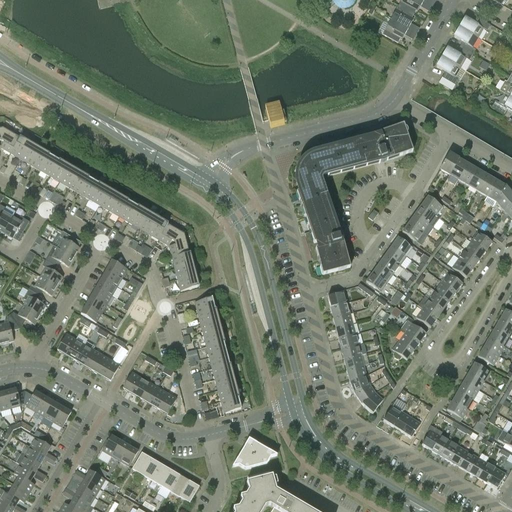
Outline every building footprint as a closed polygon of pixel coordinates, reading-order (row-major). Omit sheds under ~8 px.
[(332,0),(335,4),(335,5),(340,8),(345,9),(350,7),(354,3),(355,0),(332,0)] [(420,8),(423,2),(419,0),(401,0),(398,7),(413,15),(418,7),(420,8)] [(398,7),(390,21),(408,30),(411,25),(409,23),(413,15),(398,7)] [(459,28),(478,39),(483,29),(486,31),(490,26),(477,18),(474,24),(465,18),(459,28)] [(404,36),(408,30),(390,21),(382,35),(397,44),(402,35),(404,36)] [(472,48),(478,39),(459,28),(453,37),(462,43),(459,48),(472,56),(475,50),(472,48)] [(469,61),(472,56),(459,48),(456,54),(447,48),(441,58),(460,69),(466,59),(469,61)] [(460,69),(441,58),(436,68),(445,73),(442,78),(454,86),(458,80),(454,79),(460,69)] [(499,92),(504,95),(511,99),(511,79),(509,78),(506,83),(504,82),(499,92)] [(511,112),(511,99),(504,95),(499,104),(495,101),(491,108),(504,116),(508,110),(511,112)] [(281,112),(280,107),(264,111),(267,121),(269,121),(270,127),(286,122),(283,111),(281,112)] [(299,192),(296,193),(309,233),(304,235),(307,245),(309,245),(311,253),(310,253),(312,264),(318,262),(322,276),(350,269),(343,242),(340,243),(339,239),(319,180),(317,179),(319,175),(321,176),(381,161),(385,159),(386,162),(412,153),(403,126),(377,135),(378,137),(373,139),(372,136),(320,150),(321,153),(315,154),(313,155),(311,156),(309,157),(307,158),(306,159),(304,161),(302,162),(301,164),(300,166),(298,169),(297,172),(297,174),(296,176),(296,178),(296,181),(297,183),(297,185),(298,187),(299,192)] [(20,139),(2,129),(1,141),(4,143),(1,147),(1,149),(11,155),(20,139)] [(11,155),(21,161),(30,145),(20,139),(11,155)] [(30,145),(21,161),(31,166),(40,151),(30,145)] [(31,166),(40,172),(49,157),(40,151),(31,166)] [(440,170),(449,176),(459,160),(449,154),(440,170)] [(49,157),(40,172),(50,178),(59,162),(49,157)] [(468,165),(459,160),(449,176),(458,181),(468,165)] [(50,178),(60,183),(69,168),(59,162),(50,178)] [(458,181),(468,187),(477,170),(468,165),(458,181)] [(69,168),(60,183),(70,189),(79,174),(69,168)] [(487,176),(477,170),(468,187),(477,192),(487,176)] [(70,189),(79,195),(88,179),(79,174),(70,189)] [(477,192),(486,198),(496,181),(487,176),(477,192)] [(88,179),(79,195),(89,201),(98,185),(88,179)] [(505,187),(496,181),(486,198),(496,203),(505,187)] [(89,201),(99,206),(108,191),(98,185),(89,201)] [(511,194),(505,187),(496,203),(503,212),(511,196),(511,194)] [(108,191),(99,206),(109,212),(118,196),(108,191)] [(109,212),(118,218),(127,202),(118,196),(109,212)] [(511,217),(511,196),(503,212),(511,219),(511,217)] [(421,206),(435,217),(442,208),(428,197),(421,206)] [(127,202),(118,218),(128,223),(137,208),(127,202)] [(0,232),(3,234),(12,218),(3,212),(5,209),(0,205),(0,232)] [(440,220),(435,217),(421,206),(415,215),(429,225),(433,228),(440,220)] [(128,223),(138,229),(147,214),(137,208),(128,223)] [(368,219),(372,222),(378,214),(374,211),(368,219)] [(147,214),(138,229),(148,235),(157,219),(147,214)] [(423,234),(429,225),(415,215),(408,224),(423,234)] [(18,221),(12,218),(3,234),(12,240),(18,231),(23,234),(29,223),(20,218),(18,221)] [(148,235),(157,240),(166,225),(157,219),(148,235)] [(427,237),(423,234),(408,224),(402,233),(420,246),(427,237)] [(166,225),(157,240),(167,246),(169,245),(171,241),(174,243),(184,235),(166,225)] [(63,240),(57,249),(74,259),(79,249),(70,244),(73,239),(62,232),(59,238),(63,240)] [(477,233),(471,242),(485,253),(492,244),(477,233)] [(169,248),(172,259),(189,255),(184,235),(174,243),(175,246),(171,247),(169,248)] [(391,247),(406,258),(412,249),(398,238),(391,247)] [(479,261),(485,253),(471,242),(470,244),(466,241),(461,247),(465,250),(465,251),(479,261)] [(74,259),(57,249),(54,247),(45,261),(56,268),(59,263),(68,268),(74,259)] [(399,267),(406,258),(391,247),(385,256),(399,267)] [(472,270),(479,261),(465,251),(458,260),(472,270)] [(32,264),(35,253),(28,252),(25,263),(32,264)] [(172,259),(174,270),(192,266),(189,255),(172,259)] [(393,275),(399,267),(385,256),(379,265),(393,275)] [(424,256),(420,262),(425,266),(429,260),(424,256)] [(466,279),(472,270),(458,260),(452,269),(466,279)] [(53,273),(56,268),(45,261),(42,267),(46,269),(40,278),(57,288),(62,278),(53,273)] [(112,261),(106,270),(122,280),(127,270),(112,261)] [(387,284),(393,275),(379,265),(372,274),(387,284)] [(174,270),(177,281),(195,277),(192,266),(174,270)] [(117,288),(122,280),(106,270),(101,279),(117,288)] [(380,293),(387,284),(372,274),(366,283),(380,293)] [(448,274),(441,284),(455,294),(462,285),(448,274)] [(195,277),(177,281),(180,292),(198,288),(195,277)] [(51,297),(57,288),(40,278),(35,287),(31,285),(28,290),(39,297),(42,292),(51,297)] [(112,297),(117,288),(101,279),(96,288),(112,297)] [(449,303),(455,294),(441,284),(435,292),(449,303)] [(368,295),(370,292),(360,285),(357,288),(368,295)] [(106,306),(112,297),(96,288),(91,297),(106,306)] [(37,302),(39,297),(28,290),(23,300),(26,302),(23,307),(40,317),(45,307),(37,302)] [(443,311),(449,303),(435,292),(428,301),(443,311)] [(327,298),(330,309),(347,304),(344,293),(327,298)] [(101,315),(106,306),(91,297),(86,306),(101,315)] [(443,311),(428,301),(424,298),(417,306),(422,310),(436,320),(443,311)] [(194,304),(197,315),(215,310),(212,299),(194,304)] [(350,315),(347,304),(330,309),(333,319),(350,315)] [(96,324),(101,315),(86,306),(80,315),(96,324)] [(34,326),(40,317),(23,307),(18,316),(13,313),(10,316),(20,330),(25,321),(34,326)] [(394,308),(391,315),(398,318),(400,311),(394,308)] [(197,315),(200,325),(217,321),(215,310),(197,315)] [(430,329),(436,320),(422,310),(416,319),(430,329)] [(511,314),(505,311),(500,320),(511,327),(511,314)] [(336,329),(353,325),(350,315),(333,319),(336,329)] [(11,332),(20,330),(10,316),(7,318),(7,320),(5,320),(3,324),(4,325),(0,325),(0,335),(3,345),(13,342),(11,332)] [(509,339),(511,334),(511,327),(500,320),(494,330),(509,339)] [(200,325),(203,337),(220,332),(217,321),(200,325)] [(400,330),(405,333),(419,344),(426,335),(407,321),(400,330)] [(336,329),(338,340),(355,335),(353,325),(336,329)] [(504,348),(509,339),(494,330),(489,339),(504,348)] [(203,337),(206,348),(223,343),(220,332),(203,337)] [(413,353),(419,344),(405,333),(399,342),(413,353)] [(57,351),(66,356),(75,341),(66,335),(57,351)] [(358,346),(355,335),(338,340),(341,350),(358,346)] [(499,357),(504,348),(489,339),(483,348),(499,357)] [(84,346),(75,341),(66,356),(75,361),(84,346)] [(406,362),(413,353),(399,342),(392,351),(395,353),(393,356),(393,357),(394,358),(394,359),(395,360),(396,360),(397,361),(399,361),(400,361),(402,358),(406,362)] [(206,348),(209,359),(226,354),(223,343),(206,348)] [(341,350),(344,361),(361,356),(366,355),(364,344),(358,346),(341,350)] [(75,361),(84,366),(93,351),(84,346),(75,361)] [(493,367),(499,357),(483,348),(478,358),(493,367)] [(102,356),(93,351),(84,366),(92,371),(102,356)] [(209,359),(212,370),(229,365),(226,354),(209,359)] [(92,371),(101,377),(110,361),(102,356),(92,371)] [(364,367),(361,356),(344,361),(346,371),(364,367)] [(120,366),(110,361),(101,377),(110,382),(120,366)] [(469,374),(484,383),(489,373),(474,364),(469,374)] [(212,370),(215,381),(232,376),(229,365),(212,370)] [(346,371),(349,382),(366,377),(364,367),(346,371)] [(132,394),(141,379),(132,374),(123,389),(132,394)] [(478,392),(484,383),(469,374),(463,383),(478,392)] [(215,381),(217,392),(235,387),(232,376),(215,381)] [(370,386),(366,377),(349,382),(354,394),(370,386)] [(150,384),(141,379),(132,394),(140,400),(150,384)] [(473,401),(478,392),(463,383),(458,392),(473,401)] [(149,405),(158,389),(150,384),(140,400),(149,405)] [(354,394),(362,406),(375,394),(370,386),(354,394)] [(217,392),(220,403),(238,398),(235,387),(217,392)] [(167,394),(158,389),(149,405),(158,410),(167,394)] [(23,405),(24,405),(24,402),(25,393),(17,395),(16,390),(6,392),(10,410),(20,407),(20,406),(23,405)] [(0,412),(10,410),(6,392),(0,393),(0,412)] [(26,408),(35,413),(44,398),(35,392),(33,397),(25,393),(24,402),(24,405),(27,407),(26,408)] [(467,410),(473,401),(458,392),(452,402),(467,410)] [(167,394),(158,410),(167,415),(166,416),(171,418),(174,413),(170,411),(176,400),(167,394)] [(383,401),(375,394),(362,406),(372,415),(383,401)] [(53,403),(44,398),(35,413),(44,418),(53,403)] [(241,410),(238,398),(220,403),(223,415),(241,410)] [(462,420),(467,410),(452,402),(447,411),(462,420)] [(44,418),(53,424),(62,408),(53,403),(44,418)] [(383,422),(392,428),(402,413),(392,407),(383,422)] [(71,413),(62,408),(53,424),(62,429),(71,413)] [(213,420),(211,413),(204,414),(206,422),(213,420)] [(411,419),(402,413),(392,428),(401,434),(411,419)] [(495,419),(497,415),(493,413),(488,422),(493,425),(496,420),(495,419)] [(411,419),(401,434),(411,440),(420,425),(411,419)] [(466,435),(468,431),(464,429),(459,426),(457,429),(462,432),(466,435)] [(421,446),(431,452),(440,437),(442,433),(430,427),(427,432),(429,433),(421,446)] [(511,436),(508,434),(502,431),(497,441),(505,445),(511,449),(511,436)] [(102,452),(111,457),(120,442),(111,437),(102,452)] [(449,442),(440,437),(431,452),(440,457),(449,442)] [(35,439),(30,448),(55,463),(57,460),(47,454),(50,448),(35,439)] [(244,447),(237,460),(232,468),(238,466),(245,470),(266,465),(270,458),(276,456),(271,453),(259,446),(248,440),(246,444),(244,447)] [(129,447),(120,442),(111,457),(120,463),(129,447)] [(440,457),(450,463),(458,448),(449,442),(440,457)] [(53,466),(55,463),(30,448),(26,446),(21,455),(40,466),(43,460),(53,466)] [(129,447),(120,463),(129,468),(138,453),(129,447)] [(468,453),(458,448),(450,463),(459,468),(468,453)] [(459,468),(468,474),(477,459),(468,453),(459,468)] [(36,472),(40,466),(21,455),(16,464),(19,466),(45,480),(46,477),(36,472)] [(142,476),(151,461),(142,455),(132,470),(142,476)] [(486,464),(477,459),(468,474),(477,479),(486,464)] [(151,461),(142,476),(151,482),(161,466),(151,461)] [(477,479),(487,485),(496,469),(486,464),(477,479)] [(43,484),(45,480),(19,466),(14,475),(18,478),(19,477),(29,484),(30,483),(33,478),(43,484)] [(170,471),(161,466),(151,482),(161,487),(170,471)] [(505,475),(496,469),(487,485),(496,490),(505,475)] [(179,477),(170,471),(161,487),(170,493),(179,477)] [(74,475),(100,490),(105,481),(90,472),(86,478),(76,472),(74,475)] [(258,511),(266,500),(263,499),(265,496),(270,499),(268,502),(280,509),(279,511),(273,509),(271,511),(311,511),(299,505),(300,503),(299,503),(298,504),(288,498),(289,497),(288,496),(287,498),(276,491),(272,477),(270,477),(269,473),(247,478),(248,483),(246,483),(248,490),(248,491),(245,496),(240,497),(241,503),(238,508),(233,510),(233,511),(258,511)] [(95,499),(100,490),(74,475),(73,478),(83,484),(79,490),(95,499)] [(13,486),(29,495),(34,486),(30,483),(29,484),(19,477),(18,478),(13,486)] [(188,482),(179,477),(170,493),(179,498),(188,482)] [(198,488),(188,482),(179,498),(189,504),(198,488)] [(24,504),(29,495),(13,486),(9,495),(8,495),(19,501),(24,504)] [(0,501),(17,511),(24,511),(16,507),(19,501),(8,495),(9,495),(0,489),(0,501)] [(64,493),(89,508),(95,499),(79,490),(76,495),(66,490),(64,493)] [(91,511),(93,510),(89,508),(64,493),(62,496),(72,501),(69,507),(76,511),(91,511)] [(17,511),(0,501),(0,511),(17,511)]
